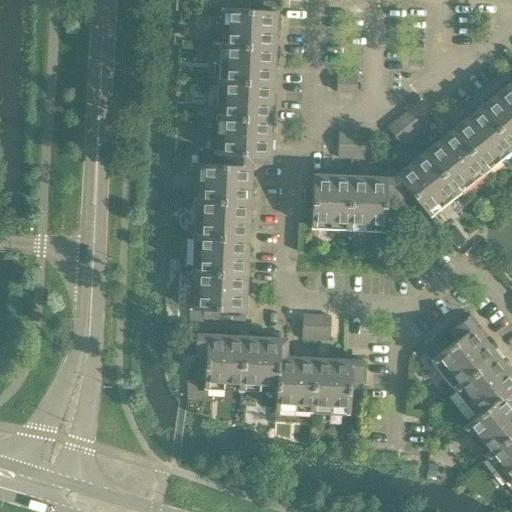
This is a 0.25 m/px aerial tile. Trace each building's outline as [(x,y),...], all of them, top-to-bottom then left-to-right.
[(219,43),(219,46),(275,49),(276,12),(277,4),(262,3),(262,11),(244,10),(245,2),(221,1),(221,6),(221,9),(220,13),(223,13),(222,43),(219,43)] [(217,79),(217,82),(273,84),(275,49),(219,46),(219,49),(222,49),(220,79),(217,79)] [(336,92),(356,93),(356,78),(336,78),(336,92)] [(216,115),(215,118),(271,120),(273,84),(217,82),(217,85),(220,85),(219,115),(216,115)] [(511,87),(509,84),(480,107),(511,146),(511,87)] [(511,146),(480,107),(452,130),(487,173),(489,171),(488,169),(511,150),(511,146)] [(409,110),(398,119),(413,138),(424,129),(409,110)] [(198,155),(197,164),(213,165),(214,160),(252,162),(252,157),(270,158),(271,120),(215,118),(215,121),(218,121),(217,151),(214,151),(214,156),(198,155)] [(413,138),(398,119),(387,128),(402,147),(413,138)] [(452,130),(424,152),(459,195),(461,194),(459,191),(483,172),(485,175),(487,173),(452,130)] [(337,158),(351,158),(352,134),(338,134),(337,158)] [(352,134),(351,158),(365,159),(366,135),(352,134)] [(395,175),(391,178),(404,215),(406,214),(418,204),(430,219),(433,216),(431,214),(455,195),(457,197),(459,195),(424,152),(395,175)] [(194,198),(194,201),(250,203),(252,162),(214,160),(213,165),(197,164),(195,164),(195,172),(198,172),(197,198),(194,198)] [(305,174),(304,202),(312,202),(311,227),(311,230),(314,230),(315,227),(345,229),(345,232),(348,232),(350,176),(313,175),(305,174)] [(350,176),(348,232),(350,232),(351,229),(381,230),(381,233),(384,234),(385,215),(402,215),(404,215),(391,178),(350,176)] [(192,234),(192,237),(248,239),(250,203),(194,201),(194,204),(197,204),(195,234),(192,234)] [(191,270),(190,273),(246,275),(248,239),(192,237),(192,240),(195,240),(194,270),(191,270)] [(189,306),(189,310),(203,310),(202,318),(216,319),(217,311),(230,312),(230,320),(244,320),(245,312),(246,275),(190,273),(190,276),(193,276),(192,306),(189,306)] [(301,339),(315,340),(316,316),(302,315),(301,339)] [(316,316),(315,340),(329,341),(330,317),(316,316)] [(443,337),(430,347),(437,356),(430,361),(432,364),(435,363),(454,386),(451,388),(453,390),(497,355),(474,326),(467,318),(450,331),(456,340),(450,345),(443,337)] [(238,392),(241,392),(243,337),(195,334),(194,355),(200,355),(200,364),(194,364),(193,381),(204,382),(204,391),(207,391),(208,388),(238,389),(238,392)] [(274,394),(276,394),(277,394),(278,356),(279,356),(280,338),(243,337),(241,392),(243,392),(244,389),(274,391),(274,394)] [(511,373),(497,355),(453,390),(455,392),(457,390),(476,414),(474,416),(475,417),(475,418),(505,394),(506,395),(511,390),(511,373)] [(309,414),(312,414),(314,358),(279,356),(278,356),(277,394),(276,394),(275,412),(278,412),(279,409),(309,411),(309,414)] [(314,358),(312,414),(314,414),(315,411),(345,412),(345,415),(349,416),(350,399),(360,399),(362,360),(314,358)] [(475,417),(461,429),(463,432),(466,430),(485,453),(482,455),(484,457),(511,435),(511,402),(506,395),(505,394),(475,418),(475,417)] [(511,435),(484,457),(486,460),(488,458),(507,481),(505,483),(507,486),(511,492),(511,435)]
